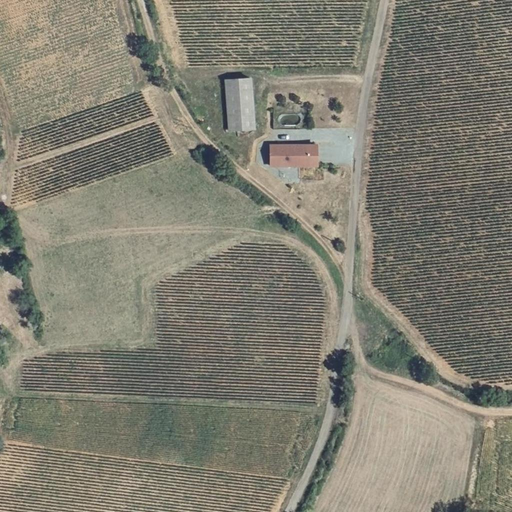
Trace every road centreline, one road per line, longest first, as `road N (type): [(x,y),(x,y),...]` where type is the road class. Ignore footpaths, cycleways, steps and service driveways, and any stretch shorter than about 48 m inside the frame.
road 1 (unclassified): [(384,0),(355,178),(342,358),(329,417),(287,511)]
road 2 (track): [(142,0),(172,90),(205,140),(289,208),(348,275)]
road 3 (track): [(156,0),(172,58),(190,75),(368,79)]
road 4 (track): [(345,318),(360,356),(376,371),(486,412),(511,411)]
road 5 (track): [(490,511),(467,495),(476,433),(468,406)]
